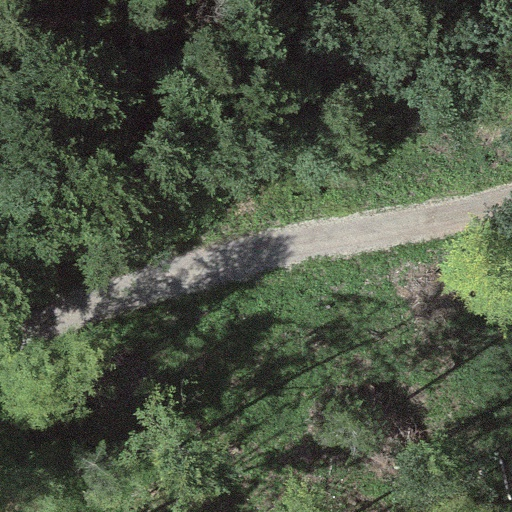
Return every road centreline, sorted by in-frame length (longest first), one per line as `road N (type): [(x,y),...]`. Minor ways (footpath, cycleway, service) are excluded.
road 1 (track): [(511,201),(174,283),(0,365)]
road 2 (track): [(80,0),(0,130)]
